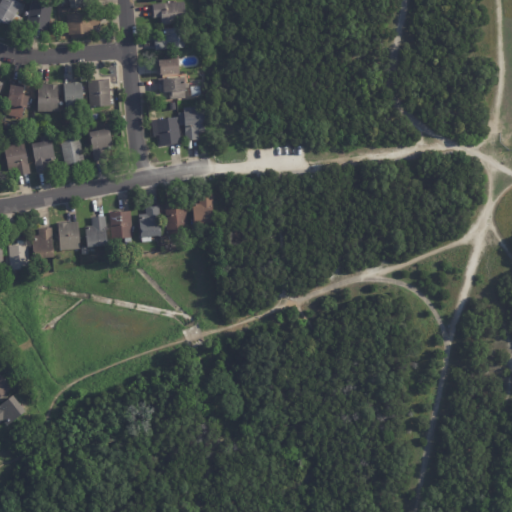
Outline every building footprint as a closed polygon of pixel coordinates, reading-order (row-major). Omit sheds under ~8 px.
[(2,22),(0,20),(0,2),(1,0),(12,0),(21,5),(15,15),(21,18),(18,23),(12,20),(8,25),(2,22)] [(67,0),(67,7),(87,8),(86,0),(67,0)] [(34,1),(52,5),(46,31),(26,27),(31,1),(34,1)] [(153,16),(152,4),(184,2),(186,23),(161,25),(161,17),(153,18),(153,16)] [(99,13),(99,25),(92,26),(93,33),(67,34),(66,15),(99,12),(99,13)] [(155,48),(154,36),(161,36),(160,29),(183,27),(185,47),(166,48),(166,49),(155,50),(155,48)] [(179,59),(179,73),(157,75),(156,68),(159,68),(158,60),(178,59),(179,59)] [(169,97),(169,93),(158,94),(157,78),(183,76),(183,81),(185,81),(186,98),(169,100),(169,97)] [(109,93),(110,106),(89,107),(87,81),(108,79),(109,93)] [(64,83),(78,82),(78,83),(81,82),(83,106),(65,107),(63,83),(64,83)] [(12,84),(23,86),(22,95),(28,96),(26,108),(7,104),(10,84),(12,84)] [(38,84),(57,85),(56,112),(37,111),(37,84),(38,84)] [(198,139),(186,141),(184,126),(179,127),(178,113),(185,112),(184,108),(203,106),(205,132),(198,133),(198,139)] [(178,144),(160,146),(158,135),(153,136),(150,121),(177,117),(181,143),(178,144)] [(13,123),(13,130),(3,128),(4,122),(13,123)] [(104,159),(94,161),(88,132),(109,128),(114,157),(104,159)] [(74,164),(65,166),(60,141),(79,137),(84,162),(77,164),(77,163),(74,164)] [(48,171),(37,173),(31,144),(51,140),(55,160),(48,161),(50,170),(48,171)] [(28,174),(16,176),(14,166),(7,167),(3,145),(23,141),(30,173),(28,174)] [(213,223),(194,225),(192,204),(199,204),(198,195),(212,194),(214,223),(213,223)] [(182,233),(167,235),(166,227),(161,227),(161,220),(165,220),(164,202),(178,201),(178,209),(186,208),(188,233),(182,233)] [(149,237),(140,238),(139,215),(145,214),(145,207),(158,206),(161,236),(149,237)] [(131,237),(111,239),(109,212),(115,212),(115,213),(130,211),(132,237),(131,237)] [(93,247),(87,247),(85,227),(92,227),(91,217),(105,216),(107,246),(93,247)] [(66,223),(67,223),(78,222),(80,249),(60,251),(58,224),(66,223)] [(40,258),(35,259),(35,257),(33,257),(32,236),(38,236),(38,229),(51,228),(53,258),(40,258)] [(17,270),(10,270),(8,246),(17,245),(17,241),(27,240),(29,269),(17,270)] [(0,375),(11,389),(0,398),(0,375)] [(19,405),(25,412),(7,426),(3,420),(0,422),(0,405),(12,396),(19,405)]
